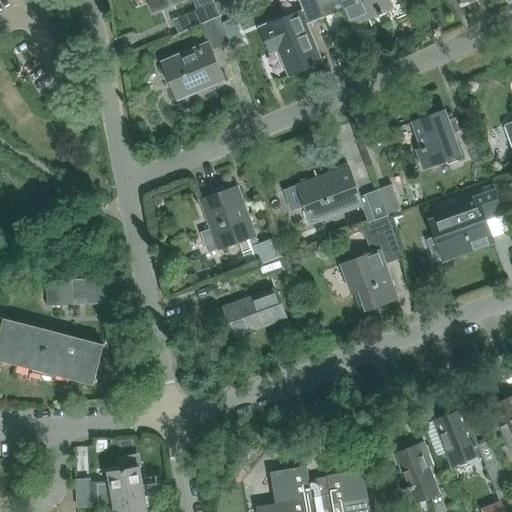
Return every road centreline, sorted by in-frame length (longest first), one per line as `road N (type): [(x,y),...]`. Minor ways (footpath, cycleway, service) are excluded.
road 1 (residential): [(128,184),(511,22)]
road 2 (residential): [(172,419),(511,297)]
road 3 (residential): [(172,419),(128,184)]
road 4 (residential): [(128,184),(95,0)]
road 5 (residential): [(0,433),(172,419)]
